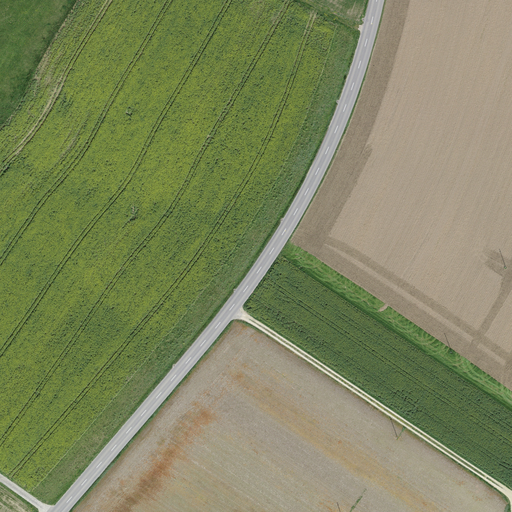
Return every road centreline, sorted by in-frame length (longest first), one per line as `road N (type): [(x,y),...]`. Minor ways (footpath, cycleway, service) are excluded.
road 1 (tertiary): [(57,511),(261,267),(331,140),(376,0)]
road 2 (track): [(511,491),(230,308)]
